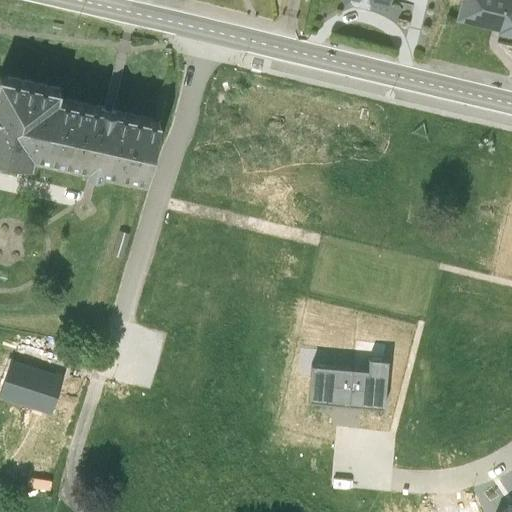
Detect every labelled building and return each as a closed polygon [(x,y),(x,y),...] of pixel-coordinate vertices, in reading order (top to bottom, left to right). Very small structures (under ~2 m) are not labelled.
[(511,0),(459,0),(455,19),(497,28),(496,32),(511,35),(511,0)] [(59,91),(0,76),(0,157),(31,164),(33,155),(143,181),(157,122),(58,98),(59,91)] [(367,369),(349,369),(346,404),(383,408),(388,360),(368,359),(367,369)] [(349,369),(311,365),(308,401),(346,404),(349,369)] [(511,511),(511,501),(496,511),(511,511)]
